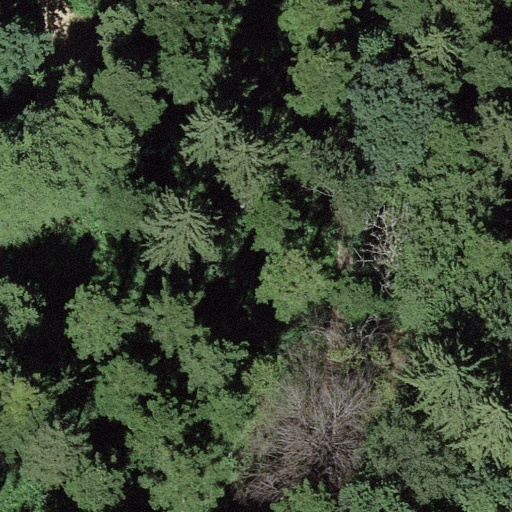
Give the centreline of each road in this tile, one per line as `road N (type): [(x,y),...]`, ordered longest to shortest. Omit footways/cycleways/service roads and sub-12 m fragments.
road 1 (track): [(293,511),(337,402),(350,0)]
road 2 (track): [(123,0),(56,76),(40,0)]
road 3 (track): [(56,76),(0,225)]
